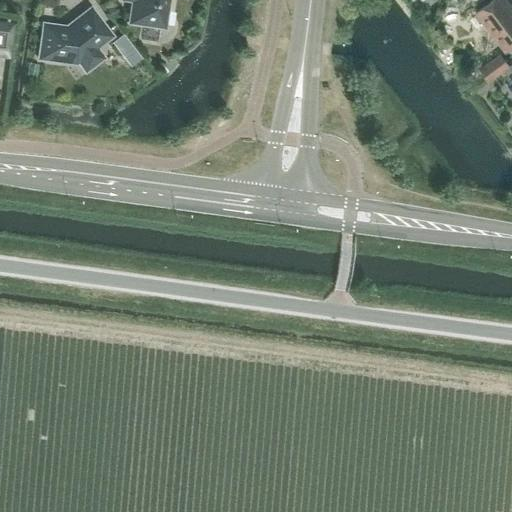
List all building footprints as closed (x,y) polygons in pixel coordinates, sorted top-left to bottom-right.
[(129,0),(126,21),(160,26),(163,0),(129,0)] [(506,50),(511,44),(511,9),(505,0),(491,0),(476,12),(506,50)] [(106,35),(88,11),(87,10),(62,28),(40,25),(36,57),(72,62),(75,60),(82,69),(98,57),(91,47),(106,35)] [(119,34),(109,42),(127,64),(136,57),(119,34)] [(489,80),(508,65),(500,54),(481,68),(489,80)]
